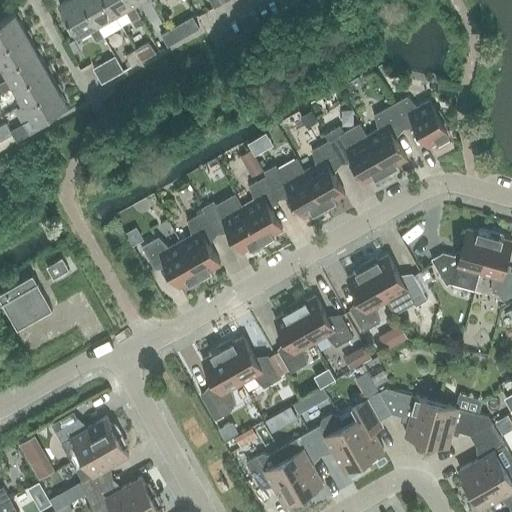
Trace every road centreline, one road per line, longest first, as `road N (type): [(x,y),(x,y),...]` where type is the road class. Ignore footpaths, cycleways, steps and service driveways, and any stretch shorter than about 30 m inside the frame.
road 1 (residential): [(511,200),(456,187),(422,193),(150,345),(115,351)]
road 2 (residential): [(204,511),(115,351)]
road 3 (residential): [(115,351),(0,416)]
road 4 (residential): [(441,511),(429,490),(409,480),(343,511)]
